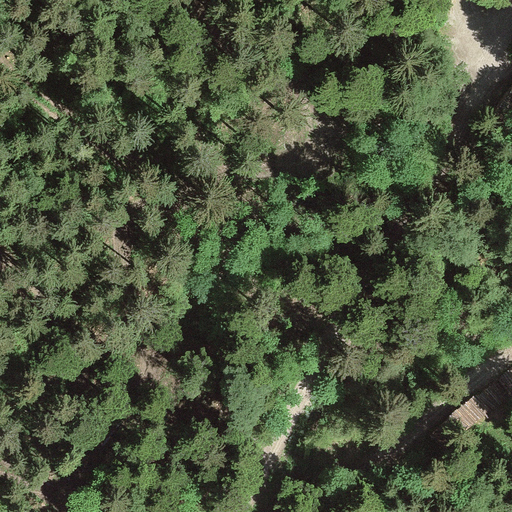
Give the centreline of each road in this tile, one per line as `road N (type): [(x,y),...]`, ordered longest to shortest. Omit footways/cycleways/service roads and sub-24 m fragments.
road 1 (track): [(238,511),(511,41)]
road 2 (track): [(511,354),(313,511)]
